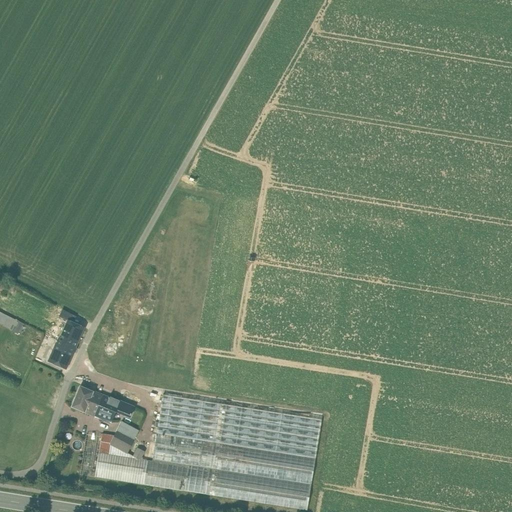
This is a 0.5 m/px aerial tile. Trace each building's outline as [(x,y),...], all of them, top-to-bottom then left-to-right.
[(61,310),(55,306),(50,317),(56,320),(61,310)] [(0,311),(0,324),(19,334),(24,323),(0,311)] [(58,345),(73,351),(83,328),(68,322),(58,345)] [(58,345),(57,344),(50,360),(66,367),(73,351),(58,345)] [(94,392),(80,385),(71,407),(85,413),(94,392)] [(108,398),(94,392),(85,413),(89,415),(90,413),(111,422),(116,411),(130,417),(134,407),(109,397),(108,398)] [(111,455),(99,453),(95,477),(307,511),(322,419),(163,395),(152,462),(141,459),(140,460),(133,457),(126,452),(113,446),(111,455)] [(140,429),(122,420),(118,429),(135,438),(140,429)] [(126,452),(135,438),(118,429),(114,436),(113,446),(126,452)] [(113,446),(114,436),(102,434),(99,453),(111,455),(113,446)] [(144,452),(138,448),(133,457),(140,460),(141,459),(144,452)]
